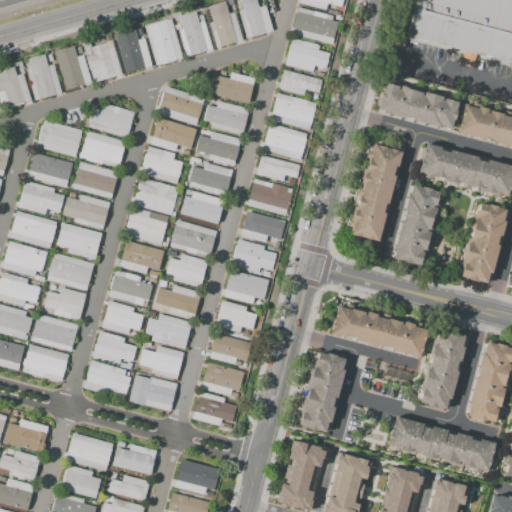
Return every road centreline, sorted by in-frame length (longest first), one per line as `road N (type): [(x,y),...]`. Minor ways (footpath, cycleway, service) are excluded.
road 1 (residential): [(494,314),(511,248),(451,144),(348,117)]
road 2 (tertiary): [(244,511),(309,265)]
road 3 (tertiary): [(309,265),(511,318)]
road 4 (tertiary): [(309,265),(348,117)]
road 5 (tertiary): [(0,39),(139,0)]
road 6 (tertiary): [(348,117),(379,0)]
